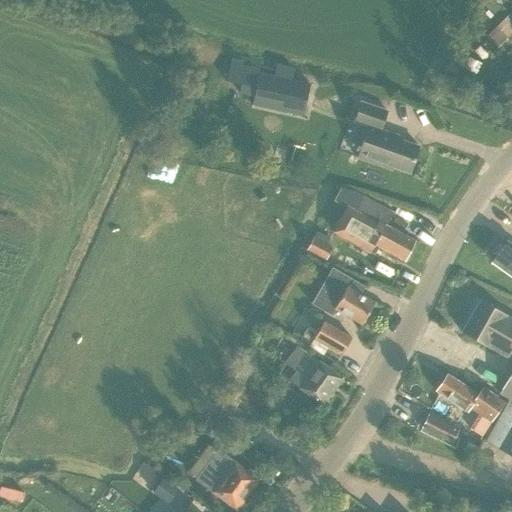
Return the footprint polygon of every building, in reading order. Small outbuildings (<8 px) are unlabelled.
[(477,0),(494,14),(505,0),(477,0)] [(511,15),(510,13),(496,27),(507,38),(511,32),(511,15)] [(252,105),(302,116),(309,84),(260,73),(252,105)] [(409,173),(419,147),(401,140),(402,137),(382,130),(387,111),(361,101),(353,123),(368,128),(356,159),(390,171),(391,167),(409,173)] [(404,261),(415,241),(385,226),(392,213),(363,198),(356,212),(347,207),(333,234),(368,253),(373,244),(404,261)] [(427,220),(418,225),(427,242),(436,237),(427,220)] [(307,249),(327,260),(333,247),(328,244),(331,239),(316,232),(307,249)] [(511,245),(506,241),(491,262),(511,277),(511,245)] [(374,303),(360,295),(365,287),(331,268),(310,305),(331,316),(335,309),(362,324),(374,303)] [(511,319),(480,301),(462,331),(507,357),(511,348),(511,319)] [(323,322),(317,334),(314,339),(341,355),(351,338),(323,322)] [(323,405),(342,379),(297,346),(285,363),(295,371),(288,381),(298,388),(298,387),(323,405)] [(511,368),(497,394),(508,400),(484,441),(511,456),(511,368)] [(447,374),(435,391),(466,412),(469,408),(490,422),(503,403),(482,388),(477,395),(447,374)] [(259,424),(234,408),(236,404),(227,398),(213,420),(207,417),(205,421),(211,425),(214,421),(242,439),(239,443),(248,448),(250,444),(246,441),(250,434),(252,435),(259,424)] [(453,445),(460,429),(426,414),(419,431),(453,445)] [(256,480),(241,469),(216,451),(196,478),(236,508),(256,480)] [(489,464),(505,468),(508,456),(491,452),(489,464)] [(154,493),(173,508),(183,494),(164,480),(154,493)] [(6,502),(17,508),(25,494),(15,488),(6,502)]
